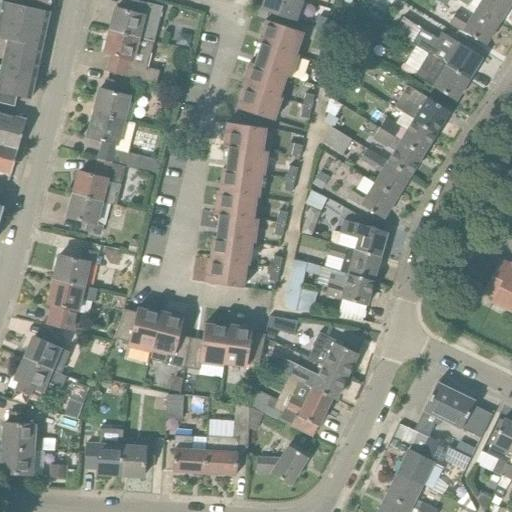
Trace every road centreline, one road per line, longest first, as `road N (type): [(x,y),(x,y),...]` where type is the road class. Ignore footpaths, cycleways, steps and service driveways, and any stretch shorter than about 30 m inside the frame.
road 1 (residential): [(193,0),(233,10),(177,288),(262,310)]
road 2 (residential): [(0,298),(73,0)]
road 3 (residential): [(394,330),(439,192),(511,76)]
road 4 (residential): [(312,511),(394,330)]
road 5 (residential): [(197,511),(0,500)]
road 6 (residential): [(511,391),(394,330)]
